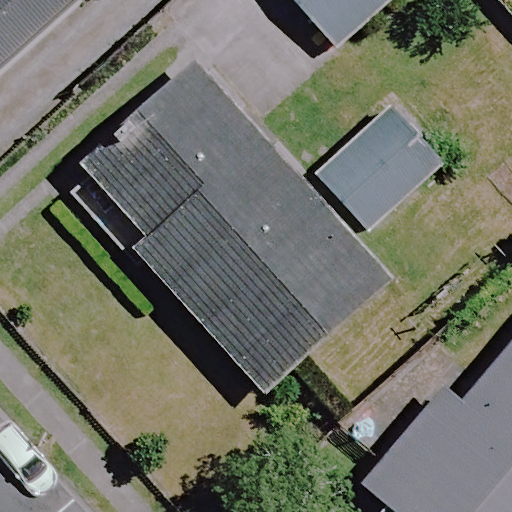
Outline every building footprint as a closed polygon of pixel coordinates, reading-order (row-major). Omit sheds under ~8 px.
[(0,0),(0,49),(56,0),(0,0)] [(398,0),(277,0),(328,60),(398,0)] [(133,130),(142,141),(130,173),(92,207),(132,252),(120,263),(247,406),(374,292),(186,82),(133,130)] [(431,173),(373,121),(300,202),(359,254),(431,173)] [(511,511),(511,339),(452,412),(436,399),(355,497),(373,511),(511,511)]
